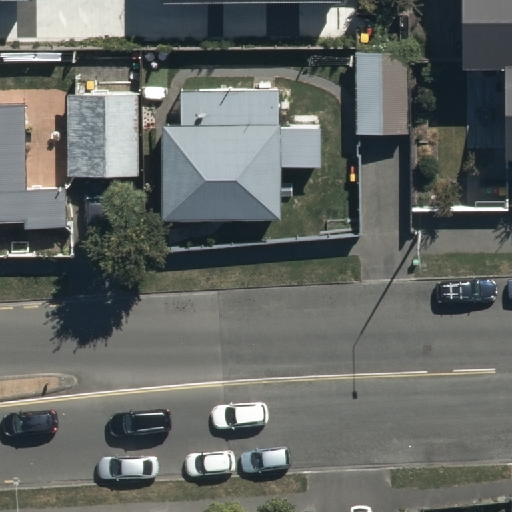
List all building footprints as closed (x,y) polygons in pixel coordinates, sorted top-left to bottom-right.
[(511,0),(454,0),(455,57),(501,56),(501,142),(511,142),(511,0)] [(406,39),(358,40),(358,120),(406,120),(406,39)] [(162,110),(162,202),(280,202),(280,152),(319,152),(319,110),(280,111),(280,80),(180,80),(180,110),(162,110)] [(67,175),(26,175),(24,92),(0,91),(0,210),(21,210),(21,221),(67,221),(67,175)] [(70,94),(69,178),(138,179),(140,96),(70,94)]
